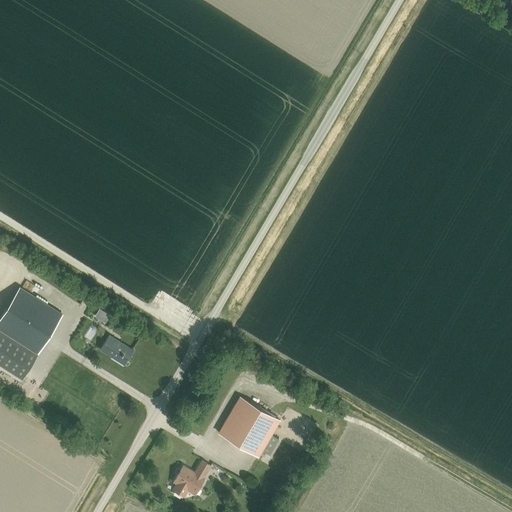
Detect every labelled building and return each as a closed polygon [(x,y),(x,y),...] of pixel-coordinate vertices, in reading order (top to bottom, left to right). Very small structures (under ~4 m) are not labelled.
[(62,314),(19,287),(0,318),(0,331),(37,354),(62,314)] [(158,319),(164,315),(169,323),(176,319),(174,315),(166,300),(152,308),(158,319)] [(182,318),(177,326),(184,330),(188,322),(182,318)] [(37,354),(0,331),(0,365),(21,379),(37,354)] [(124,365),(133,351),(109,335),(100,349),(124,365)] [(259,456),(279,419),(239,396),(218,433),(259,456)] [(177,483),(173,490),(184,497),(188,490),(194,494),(204,478),(203,478),(210,466),(202,461),(194,473),(183,466),(173,482),(177,483)]
